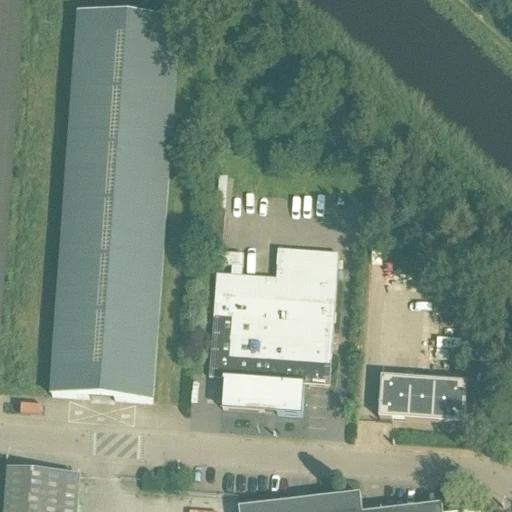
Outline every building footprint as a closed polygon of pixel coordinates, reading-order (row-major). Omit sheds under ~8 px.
[(0,0),(0,298),(22,0),(0,0)] [(153,406),(180,25),(80,18),(53,399),(153,406)] [(223,252),(226,214),(213,213),(211,251),(223,252)] [(339,258),(279,254),(277,283),(243,280),(243,270),(244,270),(244,258),(219,257),(219,269),(233,270),(232,279),(217,278),(210,381),(227,382),(225,412),(279,416),(279,418),(304,420),(306,388),(330,390),(339,258)] [(465,427),(468,387),(383,381),(380,422),(465,427)] [(425,511),(362,511),(361,499),(253,511),(443,511),(443,510),(425,511)]
